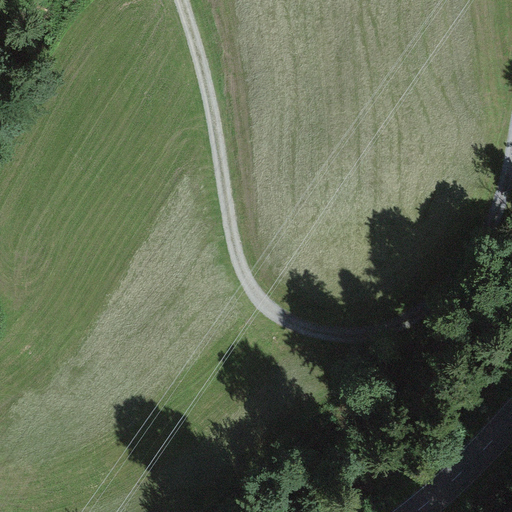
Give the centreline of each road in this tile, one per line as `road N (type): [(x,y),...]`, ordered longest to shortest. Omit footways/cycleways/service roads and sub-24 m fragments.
road 1 (track): [(511,170),(471,267),(409,332),(329,337),(296,325),(252,287),(213,108),(174,0)]
road 2 (tertiary): [(417,511),(511,420)]
